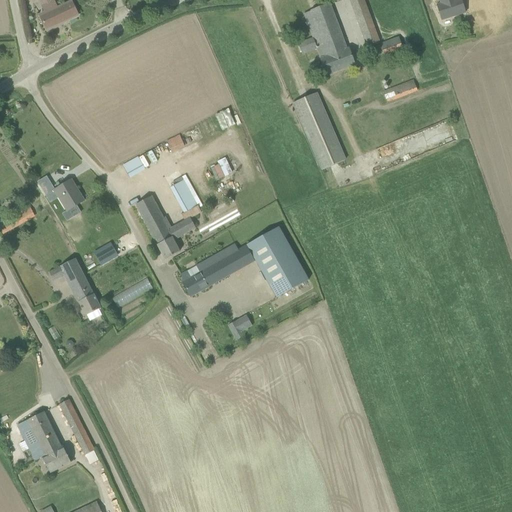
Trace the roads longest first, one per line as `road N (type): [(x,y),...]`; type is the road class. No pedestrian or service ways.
road 1 (unclassified): [(0,258),(132,511)]
road 2 (unclassified): [(34,68),(176,0)]
